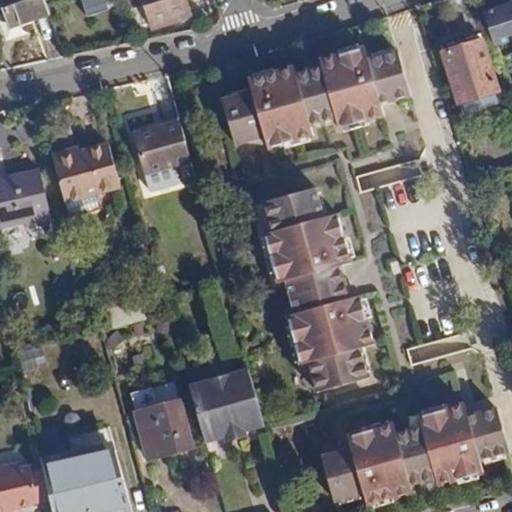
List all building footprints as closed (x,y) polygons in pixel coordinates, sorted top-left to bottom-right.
[(41,0),(0,0),(0,2),(9,28),(47,15),(46,11),(41,0)] [(145,0),(153,27),(190,15),(185,0),(145,0)] [(511,5),(485,14),(494,43),(511,36),(511,5)] [(483,40),(443,53),(459,104),(499,93),(483,40)] [(253,90),(225,98),(238,140),(264,132),(268,145),(313,131),(311,122),(337,115),(339,123),(382,110),(378,98),(409,88),(397,47),(369,55),(365,44),(321,58),(323,63),(293,72),(291,66),(249,79),(253,90)] [(174,105),(125,118),(138,162),(186,149),(174,105)] [(511,144),(468,158),(475,180),(511,167),(511,144)] [(119,187),(107,146),(52,162),(67,217),(101,207),(97,193),(119,187)] [(39,172),(0,180),(0,227),(48,217),(39,172)] [(315,186),(263,201),(271,229),(264,231),(278,280),(285,278),(295,312),(288,314),(302,363),(309,362),(317,390),(370,375),(360,342),(371,339),(357,290),(346,294),(337,260),(348,257),(333,207),(322,210),(315,186)] [(147,238),(132,190),(112,198),(115,210),(90,218),(99,252),(147,238)] [(154,284),(138,287),(147,317),(161,314),(154,284)] [(247,368),(189,385),(204,439),(224,433),(226,440),(247,434),(245,427),(262,422),(247,368)] [(179,403),(137,416),(150,461),(192,449),(179,403)] [(353,453),(326,462),(338,503),(364,495),(368,508),(413,494),(410,484),(436,476),(439,486),(482,473),(478,459),(510,449),(497,409),(469,418),(465,406),(420,420),(422,427),(395,435),(393,428),(349,442),(353,453)] [(98,452),(115,448),(110,429),(93,433),(98,452)] [(43,469),(43,471),(50,499),(53,511),(134,511),(120,451),(43,469)] [(0,511),(14,511),(13,507),(50,499),(43,471),(32,474),(31,468),(21,470),(20,465),(0,469),(0,511)]
